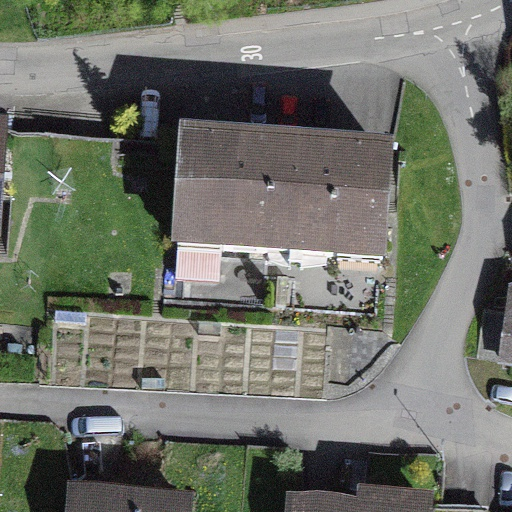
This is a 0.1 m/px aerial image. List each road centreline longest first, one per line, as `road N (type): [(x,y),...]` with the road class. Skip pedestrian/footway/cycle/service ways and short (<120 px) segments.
road 1 (residential): [(449,24),(371,39),(0,69)]
road 2 (residential): [(406,427),(487,220),(481,146),(449,24)]
road 3 (residential): [(0,414),(406,427)]
